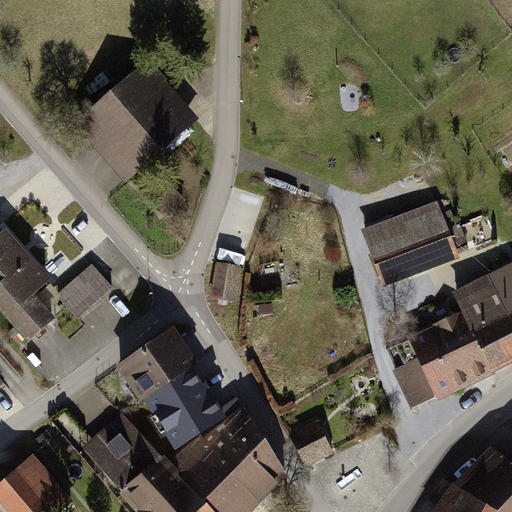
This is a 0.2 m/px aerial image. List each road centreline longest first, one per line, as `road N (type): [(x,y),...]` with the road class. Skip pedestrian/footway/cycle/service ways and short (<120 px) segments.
road 1 (residential): [(231,0),(229,151),(211,225),(180,292)]
road 2 (residential): [(180,292),(0,86)]
road 3 (residential): [(327,511),(180,292)]
road 4 (residential): [(180,292),(111,357),(0,439)]
road 5 (residential): [(511,398),(434,462),(396,511)]
